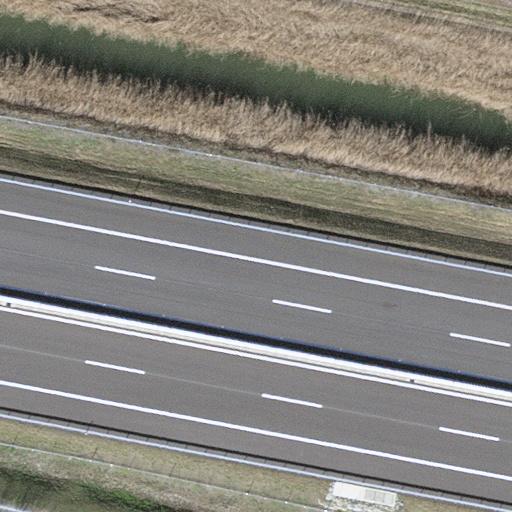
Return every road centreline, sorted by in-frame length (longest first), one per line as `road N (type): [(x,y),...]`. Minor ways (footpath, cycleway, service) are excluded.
road 1 (motorway): [(0,345),(511,442)]
road 2 (motorway): [(511,347),(0,250)]
road 3 (track): [(511,29),(352,0)]
